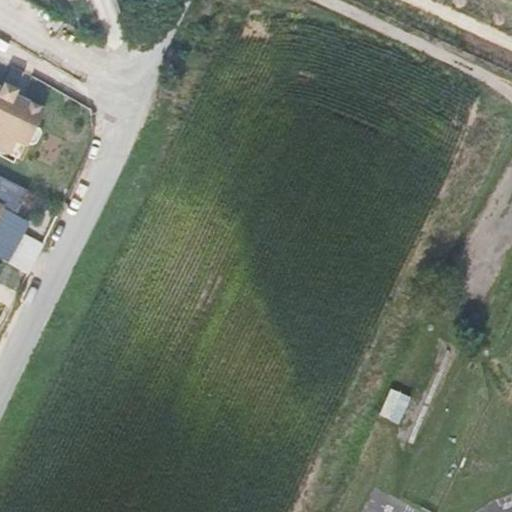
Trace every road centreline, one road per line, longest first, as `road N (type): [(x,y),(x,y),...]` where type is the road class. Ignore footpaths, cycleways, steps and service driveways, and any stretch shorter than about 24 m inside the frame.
road 1 (unclassified): [(192,0),(0,391)]
road 2 (track): [(511,206),(380,508)]
road 3 (track): [(511,84),(326,0)]
